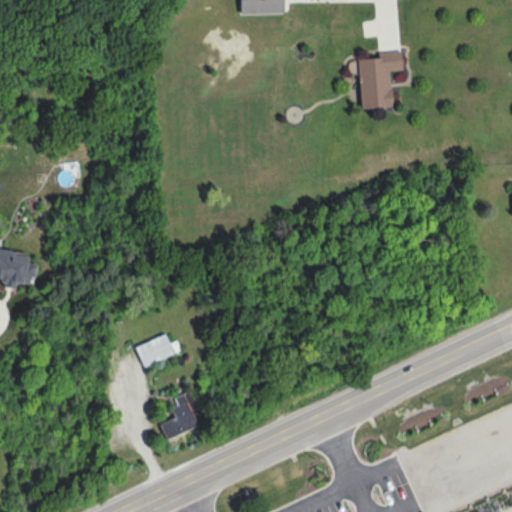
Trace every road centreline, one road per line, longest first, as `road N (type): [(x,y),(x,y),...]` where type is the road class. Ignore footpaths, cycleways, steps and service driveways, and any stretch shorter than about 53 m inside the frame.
road 1 (secondary): [(322,423),(511,331)]
road 2 (secondary): [(151,502),(322,423)]
